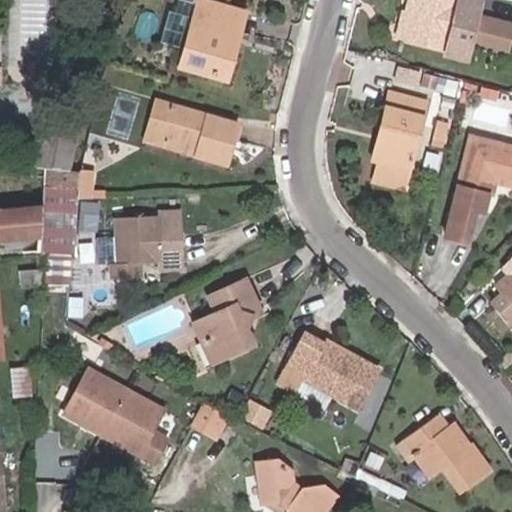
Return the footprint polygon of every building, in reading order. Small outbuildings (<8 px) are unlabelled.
[(415,0),(405,41),(451,53),(464,2),(456,0),(415,0)] [(197,7),(178,72),(222,84),(232,45),(227,44),(235,17),(197,7)] [(511,30),(481,23),(475,48),(511,56),(511,52),(511,30)] [(115,114),(133,120),(140,100),(122,94),(115,114)] [(380,168),(408,174),(425,106),(395,98),(394,100),(391,113),(385,112),(384,112),(378,135),(387,137),(380,168)] [(391,113),(394,100),(388,99),(385,112),(391,113)] [(159,143),(168,112),(159,110),(148,149),(195,161),(197,154),(159,143)] [(197,154),(195,161),(227,169),(237,129),(168,112),(159,143),(197,154)] [(435,142),(446,145),(452,119),(441,117),(435,142)] [(387,137),(378,135),(371,166),(380,168),(387,137)] [(511,151),(470,141),(443,242),(466,245),(474,215),(482,217),(487,199),(490,199),(493,182),(511,186),(511,151)] [(75,256),(80,203),(82,172),(71,171),(52,169),(47,168),(46,204),(45,239),(45,255),(63,256),(75,256)] [(408,174),(380,168),(374,190),(402,197),(408,174)] [(80,203),(94,203),(96,173),(82,172),(80,203)] [(0,242),(45,239),(46,204),(0,208),(0,242)] [(181,275),(178,218),(160,219),(160,221),(117,223),(118,270),(126,270),(126,285),(153,284),(153,269),(162,269),(162,276),(181,275)] [(511,330),(511,274),(492,291),(498,298),(489,307),(510,332),(511,330)] [(210,349),(218,364),(252,347),(245,334),(237,332),(240,325),(260,315),(245,288),(209,306),(216,318),(193,330),(204,352),(210,349)] [(305,333),(278,382),(296,392),(304,380),(357,409),(378,372),(351,356),(348,363),(321,348),(324,343),(305,333)] [(210,349),(204,352),(211,368),(218,364),(210,349)] [(170,409),(88,364),(59,417),(141,461),(170,409)] [(13,370),(16,397),(33,396),(31,368),(13,370)] [(488,468),(468,442),(464,446),(449,426),(448,426),(437,415),(405,439),(417,454),(432,475),(443,466),(461,488),(488,468)] [(464,446),(468,442),(453,423),(449,426),(464,446)] [(417,454),(405,439),(398,444),(409,460),(417,454)] [(0,511),(8,511),(0,455),(0,511)] [(329,511),(340,500),(325,486),(307,488),(301,486),(296,483),(295,474),(277,459),(254,464),(261,506),(280,503),(286,508),(287,511),(329,511)]
